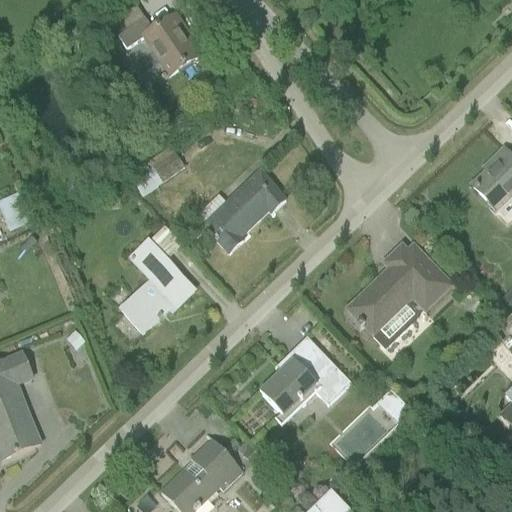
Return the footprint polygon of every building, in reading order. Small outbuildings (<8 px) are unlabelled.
[(157,90),(198,63),(171,23),(147,39),(139,28),(144,25),(130,5),(105,21),(126,54),(142,44),(164,78),(153,85),(157,90)] [(0,112),(11,108),(5,92),(0,93),(0,112)] [(170,152),(147,167),(161,188),(184,173),(170,152)] [(506,158),(472,191),(508,227),(511,222),(511,163),(502,154),(506,158)] [(259,177),(202,231),(228,259),(243,246),(240,243),(268,216),(271,219),(285,205),(259,177)] [(104,214),(120,213),(118,194),(103,195),(104,214)] [(0,216),(10,237),(37,224),(24,195),(0,206),(0,216)] [(147,246),(127,265),(149,287),(119,315),(142,338),(158,324),(162,321),(158,317),(165,310),(171,317),(194,296),(147,246)] [(376,286),(347,314),(373,341),(411,305),(423,318),(451,292),(426,264),(420,270),(401,251),(383,268),(391,276),(381,286),(380,285),(379,285),(378,285),(376,286)] [(511,317),(501,328),(511,340),(511,317)] [(75,356),(84,348),(74,337),(65,345),(75,356)] [(288,368),(259,397),(280,419),(274,424),(280,431),(315,398),(328,411),(351,389),(306,342),(283,364),(288,368)] [(0,370),(0,464),(1,466),(40,449),(17,393),(34,386),(24,360),(0,370)] [(511,406),(499,418),(511,431),(511,389),(504,398),(511,406)] [(395,428),(410,415),(390,394),(375,408),(395,428)] [(160,496),(159,497),(173,511),(201,511),(206,507),(205,506),(217,494),(218,496),(220,494),(221,496),(242,476),(206,439),(205,440),(210,446),(191,464),(191,463),(190,464),(193,468),(185,476),(184,475),(161,497),(160,496)] [(345,511),(330,496),(313,511),(345,511)] [(134,511),(135,511),(149,511),(152,508),(141,500),(134,511)]
